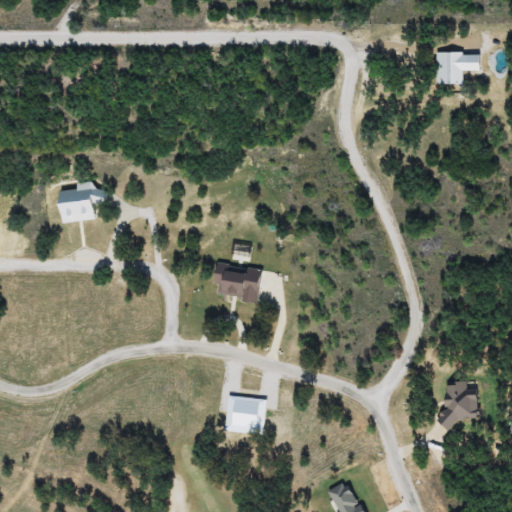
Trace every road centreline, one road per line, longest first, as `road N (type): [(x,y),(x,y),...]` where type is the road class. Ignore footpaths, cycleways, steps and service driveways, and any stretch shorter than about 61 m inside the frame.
road 1 (residential): [(0,31),(296,30),(345,39),(353,57),(351,145),(384,206),(417,304),(407,351),(377,393)]
road 2 (residential): [(420,511),(377,393),(270,358),(146,340),(37,388),(0,379)]
road 3 (residential): [(171,340),(171,280),(161,269),(0,263)]
